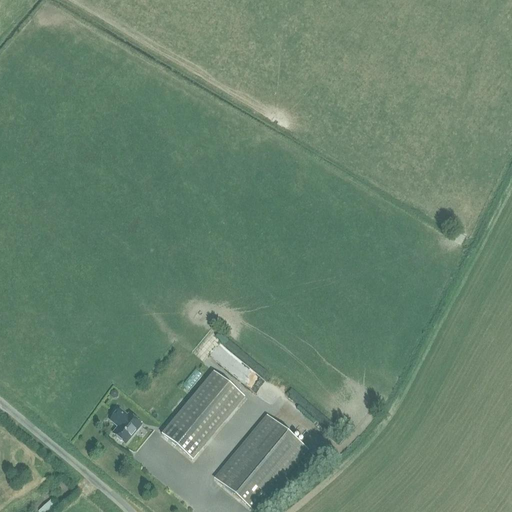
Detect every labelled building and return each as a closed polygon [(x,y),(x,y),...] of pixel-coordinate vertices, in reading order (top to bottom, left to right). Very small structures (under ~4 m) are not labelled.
[(236,362),(237,361),(215,343),(206,354),(245,384),(253,375),(236,362)] [(185,391),(201,375),(195,368),(178,384),(185,391)] [(192,461),(244,399),(213,373),(162,435),(192,461)] [(295,404),(301,396),(288,387),(282,395),(295,404)] [(111,394),(110,398),(113,401),(117,399),(118,395),(115,392),(111,394)] [(129,416),(128,418),(120,411),(111,421),(117,426),(117,425),(120,427),(113,434),(116,437),(116,439),(120,442),(122,442),(126,445),(141,426),(129,416)] [(256,511),(307,451),(267,418),(215,480),(253,511),(256,511)] [(38,511),(53,511),(58,507),(51,500),(38,511)]
